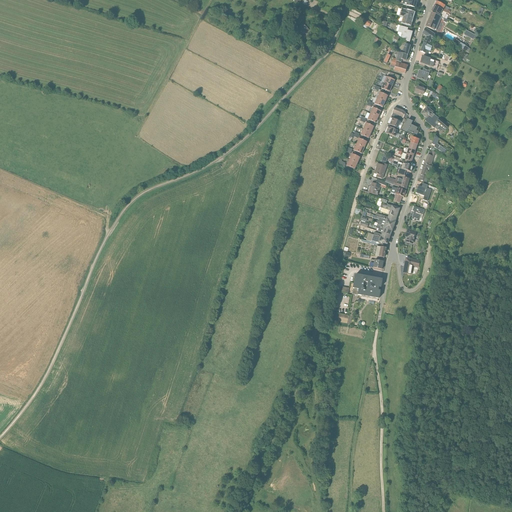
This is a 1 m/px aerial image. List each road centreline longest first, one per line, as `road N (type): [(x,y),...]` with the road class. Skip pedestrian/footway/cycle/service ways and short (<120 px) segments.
road 1 (unclassified): [(0,436),(44,378),(124,209),(250,133),(329,47),(348,0)]
road 2 (track): [(314,334),(238,511)]
road 3 (residential): [(390,254),(425,145),(405,100)]
road 4 (track): [(373,351),(352,446),(348,511)]
road 5 (track): [(373,351),(383,511)]
road 6 (residential): [(350,215),(390,108),(405,100)]
road 7 (track): [(350,215),(314,334)]
